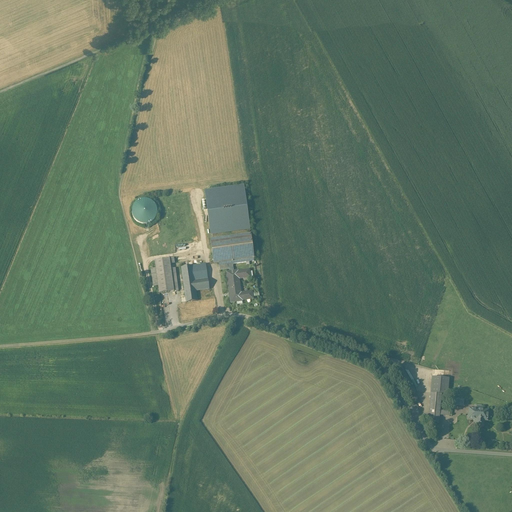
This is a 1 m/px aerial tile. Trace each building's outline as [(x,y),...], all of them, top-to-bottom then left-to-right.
[(244,186),(205,192),(211,234),(249,229),(244,186)] [(132,217),(135,221),(139,224),(144,225),(149,224),(153,222),(156,218),(157,213),(156,208),(154,204),(150,201),(146,200),(141,200),(136,203),(133,207),(132,212),(132,217)] [(250,235),(210,240),(213,264),(218,263),(219,267),(254,262),(250,235)] [(173,258),(154,261),(159,294),(178,291),(175,269),(171,269),(170,265),(174,264),(173,258)] [(205,265),(181,268),(186,303),(197,301),(195,292),(208,290),(209,290),(205,265)] [(237,272),(226,273),(230,303),(242,302),(242,301),(253,300),(252,292),(241,294),(239,280),(250,278),(249,271),(238,272),(237,272)] [(441,394),(431,393),(428,423),(431,424),(438,424),(439,415),(439,411),(441,394)] [(488,411),(469,410),(469,412),(468,412),(468,414),(469,415),(468,419),(476,420),(476,426),(483,426),(483,420),(487,421),(488,411)]
